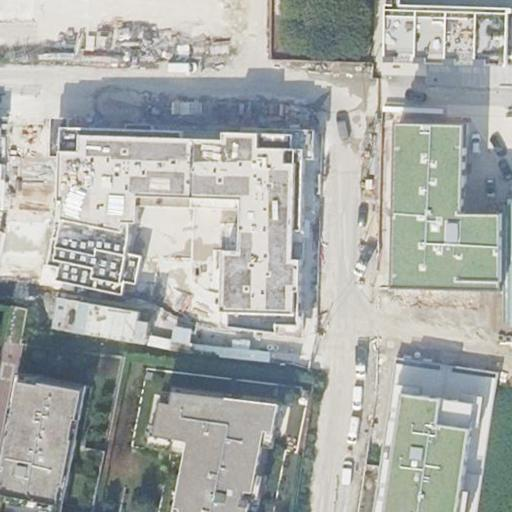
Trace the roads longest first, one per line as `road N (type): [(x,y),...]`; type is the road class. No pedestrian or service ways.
road 1 (residential): [(324,511),(338,411),(354,89)]
road 2 (unknown): [(184,86),(0,80)]
road 3 (residential): [(354,89),(184,86)]
road 4 (residential): [(354,89),(511,94)]
